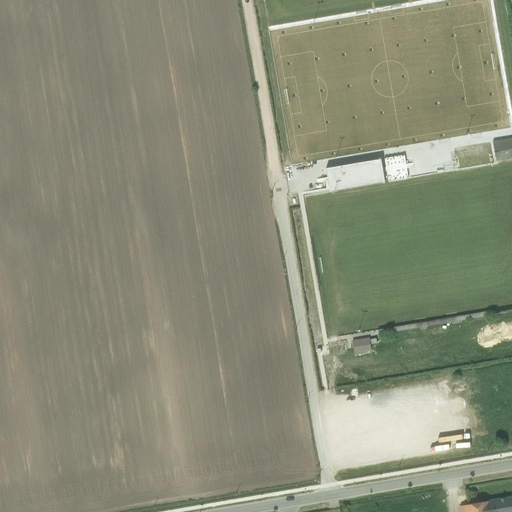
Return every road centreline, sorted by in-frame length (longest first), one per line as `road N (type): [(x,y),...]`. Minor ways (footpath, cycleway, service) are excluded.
road 1 (unclassified): [(330,495),(274,173)]
road 2 (secondary): [(330,495),(511,463)]
road 3 (track): [(274,173),(245,0)]
